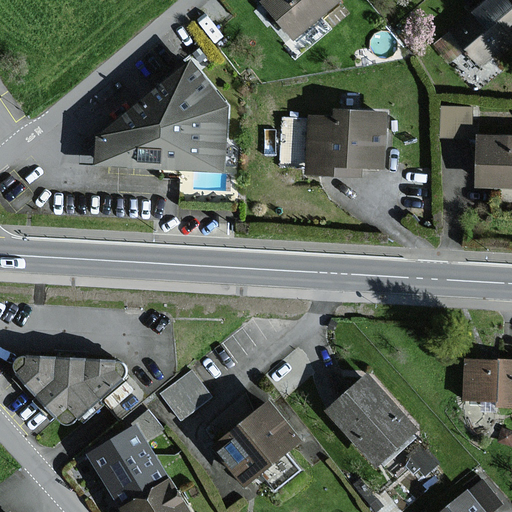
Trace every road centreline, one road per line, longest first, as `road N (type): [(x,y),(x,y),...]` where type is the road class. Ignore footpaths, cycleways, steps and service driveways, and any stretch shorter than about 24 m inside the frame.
road 1 (primary): [(0,255),(511,286)]
road 2 (residential): [(193,0),(0,159)]
